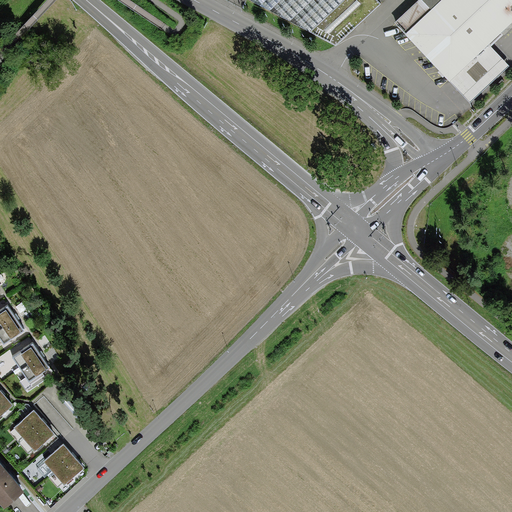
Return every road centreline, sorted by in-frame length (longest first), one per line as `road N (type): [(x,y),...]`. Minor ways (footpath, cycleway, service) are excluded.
road 1 (tertiary): [(356,228),(64,511)]
road 2 (primary): [(83,0),(356,228)]
road 3 (residential): [(434,161),(332,75),(194,0)]
road 4 (primary): [(356,228),(511,358)]
